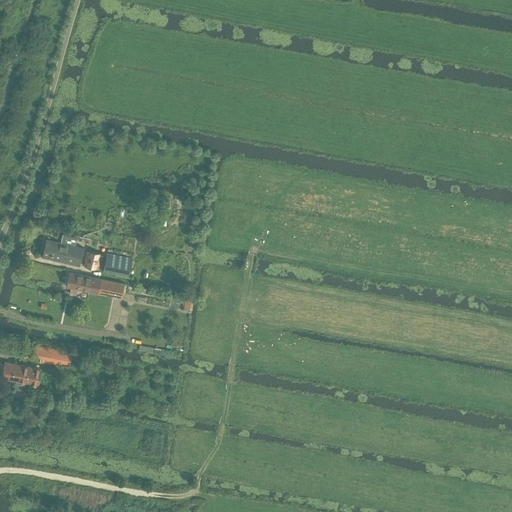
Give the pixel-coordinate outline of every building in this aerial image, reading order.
[(75,245),(76,238),(62,234),(60,242),(46,238),(42,256),(79,265),(83,247),(75,245)] [(98,268),(101,253),(86,250),(83,265),(98,268)] [(128,275),(132,257),(106,252),(102,270),(128,275)] [(121,297),(124,283),(100,278),(69,271),(66,285),(71,286),(70,293),(75,294),(77,288),(97,292),(121,297)] [(69,366),(72,351),(34,344),(32,359),(69,366)] [(38,385),(41,368),(4,361),(1,378),(15,380),(14,388),(24,390),(26,382),(38,385)]
